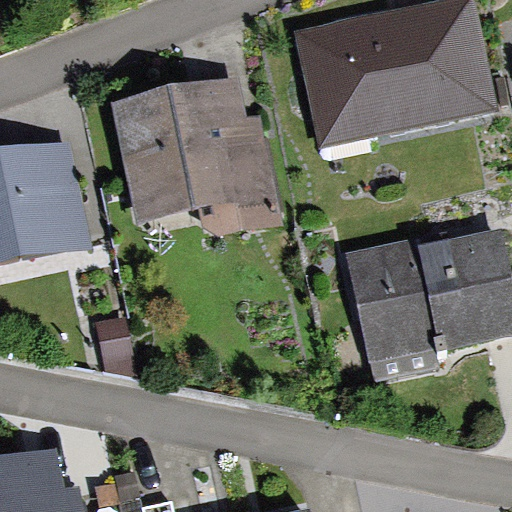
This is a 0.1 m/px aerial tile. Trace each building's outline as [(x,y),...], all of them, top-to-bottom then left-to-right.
[(474,0),(403,0),(292,27),(321,148),(500,105),(474,0)] [(231,79),(124,101),(148,215),(256,193),(231,79)] [(66,141),(0,158),(0,269),(93,246),(66,141)] [(511,331),(511,265),(502,228),(344,271),(372,370),(511,331)] [(0,511),(65,511),(55,472),(0,487),(0,511)]
